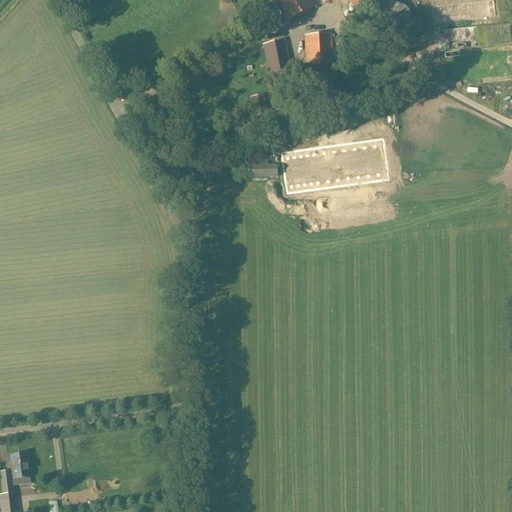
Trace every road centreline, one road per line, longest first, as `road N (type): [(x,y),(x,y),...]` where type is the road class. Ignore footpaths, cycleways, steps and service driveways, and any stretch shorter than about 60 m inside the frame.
road 1 (unclassified): [(186,409),(180,228),(55,0)]
road 2 (unclassified): [(186,409),(0,428)]
